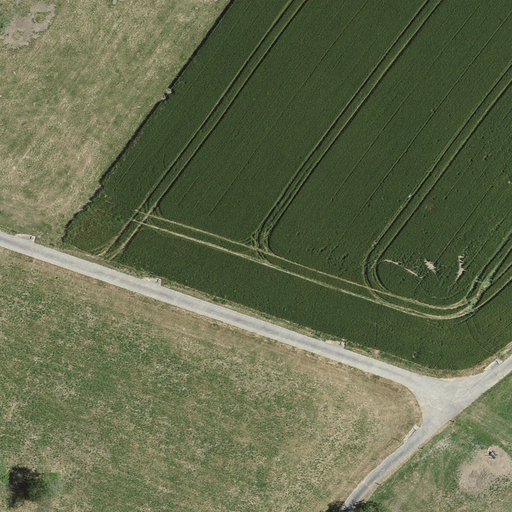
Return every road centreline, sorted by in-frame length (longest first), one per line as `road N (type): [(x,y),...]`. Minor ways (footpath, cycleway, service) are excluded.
road 1 (track): [(0,239),(465,399)]
road 2 (track): [(511,362),(343,511)]
